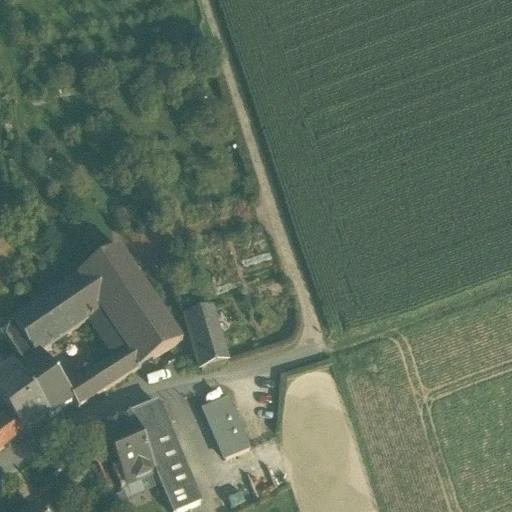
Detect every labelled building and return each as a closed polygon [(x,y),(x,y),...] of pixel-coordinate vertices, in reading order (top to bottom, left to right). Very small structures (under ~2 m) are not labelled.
[(160,213),(162,224),(173,222),(171,211),(160,213)] [(144,215),(146,227),(157,225),(155,213),(144,215)] [(87,327),(103,316),(145,289),(120,251),(10,323),(35,358),(39,355),(40,358),(87,327)] [(103,316),(127,353),(139,371),(181,344),(145,289),(103,316)] [(186,318),(201,372),(227,366),(211,310),(186,318)] [(87,327),(111,363),(127,353),(103,316),(87,327)] [(22,367),(16,371),(49,417),(50,419),(72,404),(73,403),(66,393),(40,358),(39,355),(35,358),(10,323),(4,342),(22,367)] [(98,398),(139,371),(127,353),(111,363),(85,380),(98,398)] [(24,435),(49,417),(16,371),(12,367),(0,375),(0,401),(11,416),(24,435)] [(77,411),(98,398),(85,380),(66,393),(73,403),(72,404),(77,411)] [(203,412),(225,463),(249,453),(227,401),(203,412)] [(160,488),(169,511),(186,511),(200,506),(156,405),(130,416),(156,476),(154,476),(160,488)] [(11,416),(0,422),(0,451),(24,435),(11,416)] [(112,471),(120,491),(154,476),(156,476),(130,416),(129,417),(130,417),(103,428),(120,467),(112,471)] [(53,477),(60,487),(78,474),(71,464),(53,477)] [(59,488),(67,500),(92,482),(83,470),(78,474),(60,487),(59,488)] [(126,503),(160,488),(154,476),(120,491),(123,496),(126,503)] [(112,500),(116,511),(127,511),(129,511),(126,503),(123,496),(112,500)]
